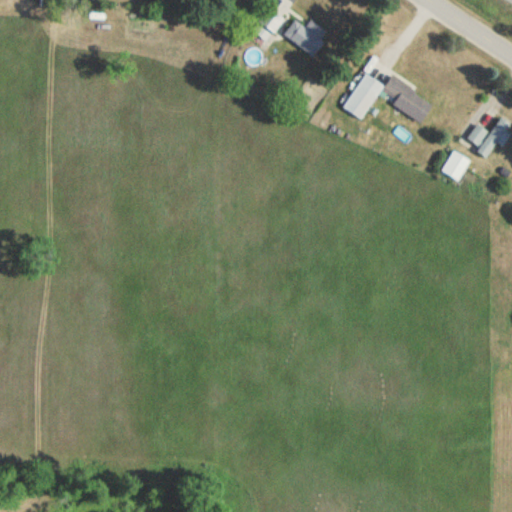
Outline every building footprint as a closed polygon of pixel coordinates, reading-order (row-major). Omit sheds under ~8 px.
[(273,0),(258,23),(272,33),(293,4),(287,0),(273,0)] [(282,35),(311,58),(329,36),(310,21),(304,29),(294,21),(282,35)] [(384,86),(363,74),(342,109),(361,121),(376,96),(421,123),(433,103),(390,77),(384,86)] [(488,134),(475,125),(466,139),(479,148),(476,153),(486,160),(510,124),(499,117),(488,134)] [(469,163),(453,151),(440,170),(455,181),(469,163)]
